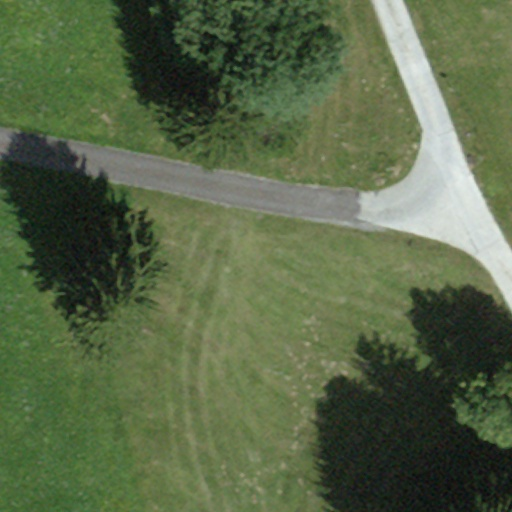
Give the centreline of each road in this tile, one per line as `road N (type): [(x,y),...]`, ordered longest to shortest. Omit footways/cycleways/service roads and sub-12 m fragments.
road 1 (unclassified): [(0,166),(379,230),(446,209)]
road 2 (unclassified): [(401,0),(438,98),(446,209)]
